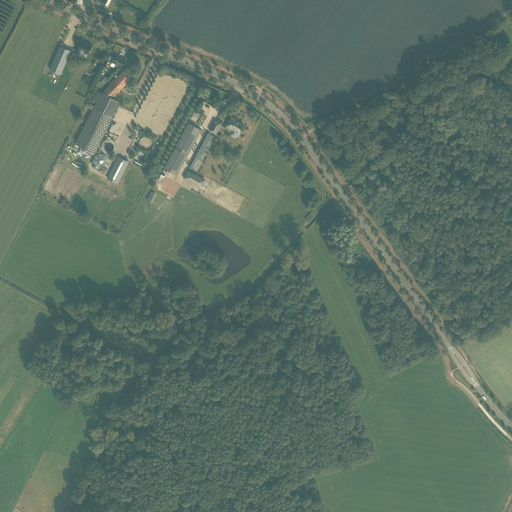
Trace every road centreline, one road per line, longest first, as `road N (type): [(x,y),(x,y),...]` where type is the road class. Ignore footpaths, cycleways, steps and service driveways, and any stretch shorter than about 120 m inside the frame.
road 1 (tertiary): [(449,348),(272,107),(225,78),(43,0)]
road 2 (track): [(292,139),(369,104),(511,19)]
